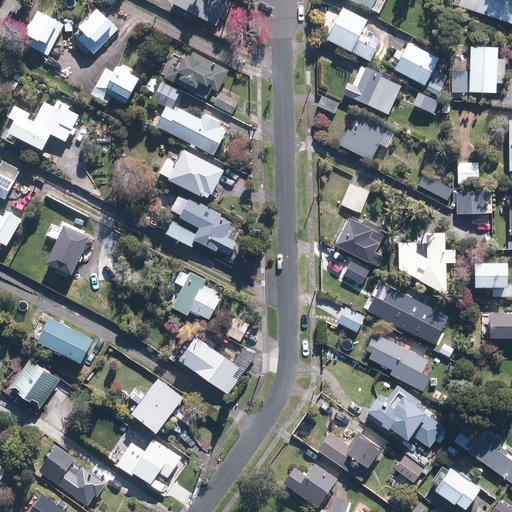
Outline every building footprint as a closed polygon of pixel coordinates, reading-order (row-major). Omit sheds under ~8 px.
[(224,0),(178,0),(176,5),(216,26),(228,2),(224,0)] [(352,0),(380,14),(387,0),(352,0)] [(511,0),(461,0),(460,6),(511,23),(511,0)] [(334,29),(329,39),(371,60),(381,40),(363,31),(368,20),(344,8),(340,16),(338,15),(332,28),(334,29)] [(118,30),(97,9),(79,26),(82,29),(76,36),(94,54),(118,30)] [(65,24),(38,11),(27,32),(33,35),(28,45),(49,55),(65,24)] [(439,56),(408,40),(395,66),(426,82),(439,56)] [(497,48),(472,47),(471,92),(496,93),(497,48)] [(219,91),(229,70),(193,52),(190,58),(185,56),(179,68),(172,64),(165,78),(180,84),(178,88),(195,96),(196,93),(208,99),(213,88),(219,91)] [(106,67),(93,94),(109,102),(112,95),(127,103),(142,73),(121,62),(116,72),(106,67)] [(352,83),(346,94),(388,115),(403,85),(363,65),(354,84),(352,83)] [(427,87),(438,92),(448,72),(436,67),(427,87)] [(468,68),(453,68),(453,89),(468,89),(468,68)] [(181,92),(163,82),(155,99),(173,108),(181,92)] [(216,102),(215,105),(234,114),(240,102),(222,92),(219,96),(215,94),(212,100),(216,102)] [(443,102),(419,93),(414,105),(438,115),(443,102)] [(324,96),(320,106),(335,113),(339,103),(324,96)] [(54,107),(45,102),(34,122),(67,138),(79,113),(57,102),(54,107)] [(52,132),(27,119),(30,113),(16,106),(11,116),(16,119),(10,132),(43,149),(52,132)] [(168,106),(158,125),(216,154),(227,131),(218,127),(221,122),(205,114),(202,119),(180,107),(178,111),(168,106)] [(351,130),(343,146),(373,161),(390,127),(363,113),(353,131),(351,130)] [(184,149),(169,180),(204,196),(209,198),(211,194),(213,195),(226,169),(184,149)] [(479,161),(459,161),(459,182),(479,182),(479,161)] [(0,170),(0,196),(7,199),(17,179),(0,170)] [(425,174),(419,185),(447,199),(452,188),(425,174)] [(355,184),(346,206),(361,213),(371,191),(355,184)] [(487,187),(457,189),(459,212),(488,210),(487,187)] [(223,213),(191,198),(181,218),(200,227),(194,240),(217,251),(218,248),(231,254),(243,230),(231,224),(232,222),(221,217),(223,213)] [(21,216),(1,206),(0,208),(0,238),(8,242),(21,216)] [(348,214),(335,241),(379,262),(384,253),(376,249),(385,231),(348,214)] [(171,223),(161,218),(157,226),(167,230),(171,223)] [(329,218),(323,230),(330,233),(336,222),(329,218)] [(197,234),(174,222),(168,233),(191,245),(197,234)] [(68,224),(50,261),(69,271),(87,233),(68,224)] [(418,240),(399,240),(400,264),(447,292),(445,231),(427,232),(428,256),(418,251),(418,240)] [(370,267),(352,257),(345,271),(363,281),(370,267)] [(509,257),(476,258),(476,281),(510,280),(509,257)] [(210,280),(184,265),(170,292),(174,294),(171,301),(189,310),(190,308),(200,314),(202,311),(209,315),(220,295),(216,293),(218,289),(208,284),(210,280)] [(511,281),(494,282),(494,295),(511,294),(511,281)] [(446,313),(386,282),(371,311),(431,342),(446,313)] [(366,314),(347,304),(339,320),(358,330),(366,314)] [(511,308),(492,309),(492,333),(511,333),(511,308)] [(233,313),(225,330),(241,338),(249,321),(233,313)] [(49,316),(37,338),(79,361),(91,338),(49,316)] [(198,333),(181,355),(227,390),(244,368),(198,333)] [(423,370),(430,356),(382,333),(379,339),(373,336),(364,354),(393,367),(391,371),(424,388),(431,374),(423,370)] [(454,346),(445,342),(441,350),(450,355),(454,346)] [(58,377),(30,357),(11,385),(38,404),(58,377)] [(184,395),(161,377),(135,409),(158,427),(184,395)] [(379,391),(369,405),(410,434),(412,431),(431,444),(446,423),(428,410),(430,407),(397,385),(388,398),(379,391)] [(454,438),(511,479),(511,456),(499,446),(503,440),(484,426),(481,429),(468,420),(454,438)] [(330,431),(319,446),(362,477),(385,446),(359,427),(347,443),(330,431)] [(181,455),(155,436),(135,464),(153,477),(160,467),(169,474),(171,471),(180,477),(189,464),(179,457),(181,455)] [(74,456),(58,446),(41,471),(57,481),(74,456)] [(407,455),(392,476),(409,489),(425,468),(407,455)] [(0,481),(9,470),(0,463),(0,481)] [(106,484),(76,463),(59,486),(89,507),(106,484)] [(466,505),(480,485),(471,478),(473,476),(462,469),(460,471),(451,464),(436,485),(466,505)] [(296,467),(286,482),(319,505),(337,480),(315,465),(308,475),(296,467)] [(31,511),(70,511),(43,494),(31,511)] [(346,511),(349,501),(336,498),(332,511),(346,511)] [(422,498),(412,511),(438,511),(440,510),(422,498)] [(511,511),(511,505),(501,498),(491,511),(511,511)]
